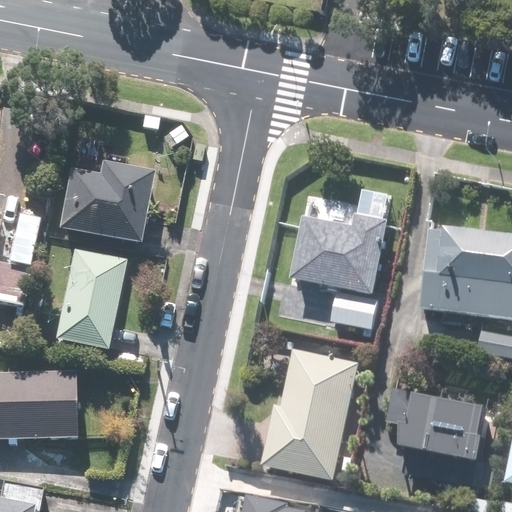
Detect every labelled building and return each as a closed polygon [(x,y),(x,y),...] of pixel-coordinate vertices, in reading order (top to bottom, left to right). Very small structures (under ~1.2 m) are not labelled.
[(154,180),(101,171),(99,183),(70,178),(59,237),(141,252),(154,180)] [(292,284),(341,294),(334,328),(375,336),(382,302),(376,301),(391,226),(357,219),(355,233),(304,223),(292,284)] [(511,238),(430,233),(425,315),(511,321),(511,238)] [(124,263),(71,253),(56,344),(109,353),(124,263)] [(511,337),(479,333),(476,359),(511,362),(511,337)] [(359,364),(286,352),(266,473),(339,485),(359,364)] [(74,377),(0,378),(0,442),(76,441),(74,377)] [(492,415),(396,395),(389,426),(406,430),(401,454),(411,456),(407,479),(492,497),(497,471),(481,467),(492,415)] [(0,511),(32,511),(33,511),(38,511),(42,492),(4,486),(2,502),(0,502),(0,511)] [(315,511),(316,510),(255,499),(252,511),(315,511)]
